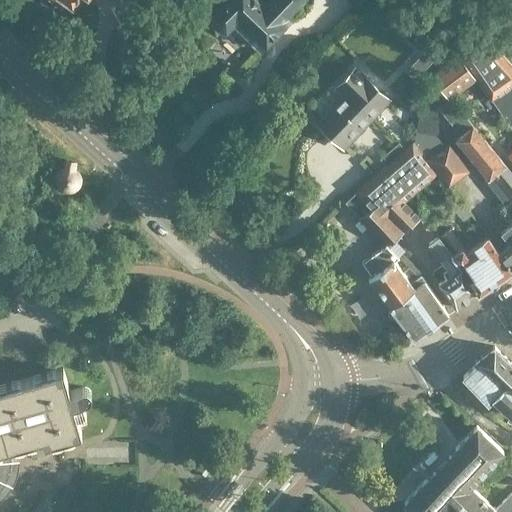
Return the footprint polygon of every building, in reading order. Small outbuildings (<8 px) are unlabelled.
[(289,19),(285,15),(299,0),(221,0),(209,13),(210,16),(212,20),(215,23),(218,26),(221,28),(227,30),(234,22),(247,34),(244,37),(255,47),(257,44),(261,47),(289,19)] [(414,27),(405,37),(431,62),(440,52),(414,27)] [(511,63),(487,36),(460,55),(476,78),(511,128),(511,63)] [(476,78),(460,55),(453,61),(435,74),(434,75),(451,96),(476,78)] [(348,92),(320,121),(323,124),(324,130),(337,142),(341,142),(344,145),(387,100),(356,70),(341,85),(348,92)] [(455,138),(488,177),(506,164),(473,123),(472,124),(450,97),(437,106),(460,134),(455,138)] [(421,148),(448,185),(469,169),(449,144),(446,146),(439,136),(421,148)] [(345,202),(385,244),(421,217),(406,200),(439,173),(421,148),(415,139),(345,202)] [(81,180),(81,177),(79,174),(78,172),(75,171),(77,161),(66,159),(64,168),(62,169),(60,170),(57,173),(56,176),(56,180),(56,183),(57,185),(59,188),(61,190),(64,191),(67,192),(69,192),(73,191),(76,190),(78,187),(80,183),(81,180)] [(499,250),(511,266),(511,170),(506,164),(488,177),(485,179),(505,204),(500,208),(503,212),(500,215),(505,221),(508,218),(511,222),(500,231),(509,241),(499,250)] [(439,235),(478,292),(479,292),(511,268),(511,266),(499,250),(487,233),(466,248),(451,227),(439,235)] [(439,235),(428,242),(448,270),(443,273),(442,270),(434,276),(438,282),(437,283),(438,285),(440,284),(457,307),(478,292),(439,235)] [(385,244),(361,260),(371,275),(369,277),(389,306),(390,307),(389,312),(390,315),(392,317),(393,318),(396,319),(401,320),(411,334),(415,337),(445,316),(446,316),(450,314),(450,313),(449,312),(425,279),(421,274),(411,281),(396,260),(406,250),(396,240),(390,247),(387,243),(385,244)] [(511,363),(494,347),(474,362),(476,364),(462,377),(486,402),(491,399),(511,416),(511,414),(511,363)] [(64,367),(0,385),(0,490),(2,488),(6,482),(8,479),(10,471),(11,468),(12,460),(11,452),(10,446),(43,436),(44,442),(82,431),(74,403),(86,399),(89,398),(90,397),(91,395),(92,393),(91,391),(91,389),(89,387),(87,386),(85,386),(83,386),(70,390),(64,367)] [(476,426),(403,503),(412,511),(511,511),(511,492),(495,510),(470,487),(503,452),(476,426)]
